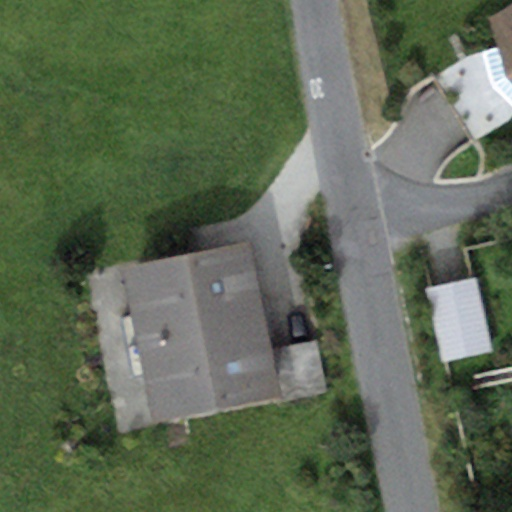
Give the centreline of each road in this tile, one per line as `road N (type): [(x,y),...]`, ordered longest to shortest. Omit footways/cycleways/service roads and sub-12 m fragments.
road 1 (secondary): [(413,511),(354,229)]
road 2 (secondary): [(354,229),(316,0)]
road 3 (unclassified): [(511,204),(354,229)]
